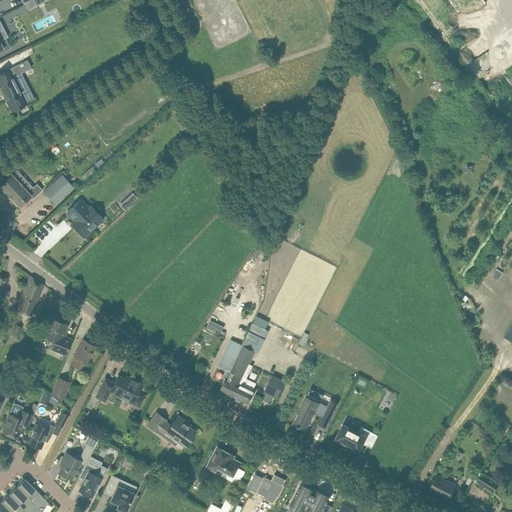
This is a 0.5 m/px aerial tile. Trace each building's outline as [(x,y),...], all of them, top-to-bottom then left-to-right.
[(0,52),(10,47),(6,38),(7,38),(0,23),(0,52)] [(27,61),(19,65),(23,72),(30,68),(27,61)] [(27,91),(19,76),(14,79),(9,69),(0,73),(0,87),(12,110),(26,103),(21,94),(27,91)] [(396,170),(401,160),(397,151),(389,167),(396,170)] [(476,182),(480,175),(470,169),(466,176),(476,182)] [(28,192),(19,182),(12,175),(0,185),(19,206),(30,195),(33,198),(40,191),(42,190),(37,184),(28,192)] [(62,175),(48,187),(43,192),(55,204),(74,187),(62,175)] [(128,200),(122,206),(125,209),(131,203),(137,198),(133,193),(127,199),(128,200)] [(74,220),(71,224),(83,237),(103,218),(91,205),(88,208),(80,200),(67,212),(74,220)] [(476,271),(468,283),(474,286),(481,274),(476,271)] [(43,284),(30,276),(18,310),(31,316),(38,296),(43,284)] [(50,350),(65,356),(72,339),(64,336),(66,333),(65,332),(68,324),(50,317),(42,337),(53,341),(50,350)] [(210,323),(208,328),(215,331),(217,326),(210,323)] [(235,397),(248,403),(254,391),(253,390),(256,383),(246,378),(248,374),(245,372),(255,351),(254,350),(265,329),(253,323),(242,345),(230,371),(243,377),(239,384),(240,385),(235,397)] [(22,328),(15,324),(10,335),(18,338),(22,328)] [(83,339),(74,356),(71,362),(70,365),(82,371),(96,345),(83,339)] [(242,345),(231,339),(218,365),(226,369),(223,377),(226,378),(221,390),(235,397),(240,385),(239,384),(243,377),(230,371),(242,345)] [(110,392),(139,407),(143,398),(137,395),(142,384),(126,376),(125,378),(118,375),(114,382),(105,378),(95,396),(105,401),(110,392)] [(273,375),(269,383),(264,392),(266,394),(264,398),(270,401),(273,397),(276,398),(284,381),(273,375)] [(51,391),(49,394),(60,403),(63,396),(70,381),(58,376),(51,391)] [(305,394),(292,421),(297,424),(297,425),(299,426),(299,425),(305,428),(313,410),(321,415),(318,423),(325,426),(338,402),(330,398),(326,406),(305,394)] [(6,423),(2,432),(16,438),(22,424),(28,427),(31,417),(33,414),(21,409),(22,406),(13,402),(9,413),(6,420),(7,421),(6,423)] [(68,415),(62,412),(55,423),(56,424),(62,427),(68,415)] [(158,431),(164,435),(166,432),(185,446),(196,431),(190,426),(191,424),(178,414),(170,425),(165,421),(166,419),(156,412),(147,425),(157,432),(158,431)] [(47,442),(53,431),(55,427),(50,424),(48,428),(36,423),(27,442),(40,448),(44,440),(47,442)] [(343,423),(335,440),(345,445),(345,443),(350,445),(359,450),(362,443),(371,447),(378,435),(361,426),(359,431),(343,423)] [(64,462),(58,472),(71,479),(75,470),(81,460),(86,463),(98,439),(91,435),(87,443),(80,455),(77,453),(75,457),(66,453),(62,461),(64,462)] [(213,455),(207,466),(216,471),(218,467),(223,470),(233,475),(231,479),(238,483),(244,471),(237,468),(240,462),(229,456),(230,453),(217,446),(213,455)] [(92,497),(107,468),(100,464),(98,469),(86,463),(79,477),(84,479),(79,490),(92,497)] [(263,474),(255,492),(259,493),(258,495),(276,504),(278,500),(279,501),(289,480),(273,472),(271,478),(263,474)] [(481,473),(476,481),(483,485),(488,477),(481,473)] [(121,479),(111,474),(103,492),(112,496),(110,500),(113,501),(112,502),(113,502),(113,501),(117,502),(116,504),(117,504),(117,503),(119,503),(117,507),(118,508),(118,509),(123,511),(124,510),(125,511),(130,500),(132,501),(135,496),(133,495),(134,493),(118,486),(121,479)] [(429,490),(448,500),(456,485),(436,475),(429,490)] [(25,478),(22,477),(17,486),(40,511),(42,511),(48,503),(50,505),(25,478)] [(38,511),(40,511),(17,486),(14,484),(8,494),(25,511),(38,511)] [(301,484),(291,505),(305,511),(307,511),(308,511),(328,511),(332,506),(325,503),(328,497),(317,491),(316,492),(312,490),(301,484)] [(25,511),(8,494),(6,492),(0,501),(10,511),(25,511)] [(208,511),(209,511),(229,511),(234,503),(227,500),(221,509),(218,507),(212,504),(210,508),(208,511)] [(10,511),(0,501),(0,511),(10,511)]
